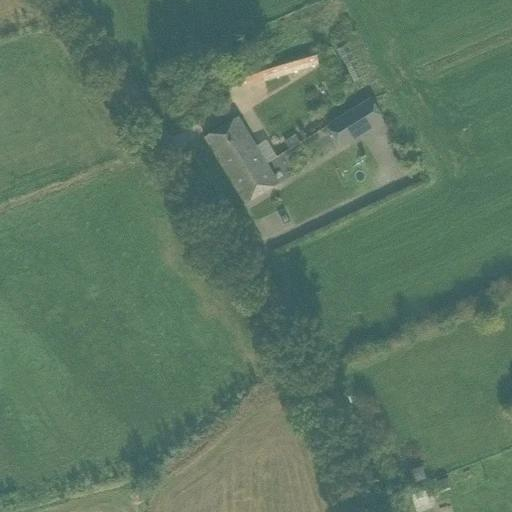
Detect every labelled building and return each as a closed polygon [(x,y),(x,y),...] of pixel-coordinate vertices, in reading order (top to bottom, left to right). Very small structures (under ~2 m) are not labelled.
[(258,60),(237,66),(244,83),(248,82),(263,77),(318,61),(315,52),(260,68),(258,60)] [(237,66),(212,77),(216,86),(220,94),(244,83),(237,66)] [(370,99),(326,126),(341,149),(384,122),(370,99)] [(204,138),(225,172),(242,161),(248,169),(257,163),(260,168),(266,164),(237,118),(204,138)] [(278,185),(266,164),(260,168),(257,163),(248,169),(242,161),(225,172),(245,205),(278,185)] [(422,469),(410,472),(414,483),(425,480),(422,469)] [(446,479),(436,483),(439,492),(450,488),(446,479)]
